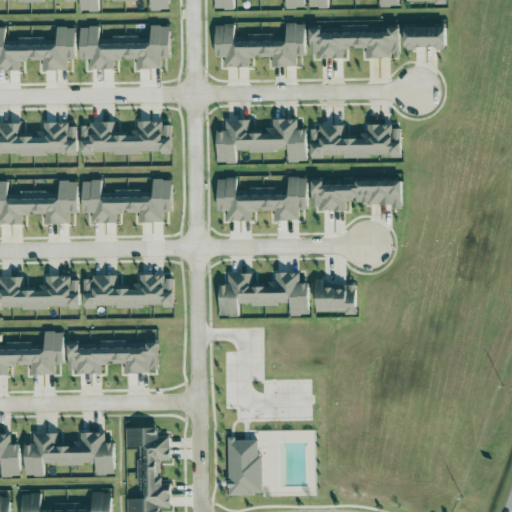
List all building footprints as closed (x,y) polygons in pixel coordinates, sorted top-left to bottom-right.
[(99,1),(129,0),(149,0),(150,11),(169,11),(169,0),(79,0),(80,12),(99,11),(99,1)] [(214,0),(214,9),(234,10),(233,0),(285,0),(285,8),(304,9),(303,0),(214,0)] [(398,7),(398,0),(308,0),(309,9),(328,8),(327,0),(379,0),(379,7),(398,7)] [(215,25),(215,58),(224,58),(224,68),(249,68),(249,58),(272,58),(272,67),(296,67),(296,56),(305,56),(305,24),(286,24),(285,42),(273,42),(273,35),(234,35),(234,25),(215,25)] [(309,29),(310,55),(319,55),(319,59),(343,59),(343,49),(366,49),(366,59),(391,58),(390,54),(399,54),(399,28),(387,28),(387,33),(367,33),(367,25),(341,26),(341,34),(320,34),(320,29),(309,29)] [(169,26),(150,27),(150,44),(137,45),(137,36),(112,36),(113,44),(99,45),(99,27),(80,27),(80,60),(89,59),(90,70),(113,69),(113,60),(136,59),(137,69),(161,69),(160,59),(170,59),(169,26)] [(0,28),(0,70),(20,71),(20,61),(42,60),(43,70),(66,70),(66,60),(76,60),(75,27),(56,28),(56,43),(44,43),(44,37),(18,38),(18,45),(5,46),(5,28),(0,28)] [(404,27),(404,49),(445,48),(445,27),(404,27)] [(306,162),(306,129),(297,129),(297,120),(270,120),(270,134),(250,134),(250,120),(226,120),(226,131),(217,131),(217,163),(236,163),(236,152),(288,152),(288,163),(306,162)] [(115,123),(90,122),(90,126),(81,126),(81,153),(171,154),(171,126),(162,126),(163,122),(137,121),(137,131),(130,131),(130,136),(114,135),(115,123)] [(20,124),(0,123),(0,154),(77,155),(77,127),(68,127),(69,123),(43,123),(43,136),(20,135),(20,124)] [(400,157),(400,126),(367,126),(367,135),(357,135),(344,135),(344,127),(311,127),(311,157),(400,157)] [(308,178),(288,178),(288,196),(275,195),(275,188),(250,188),(250,196),(237,196),(237,179),(217,179),(217,212),(227,212),(227,221),(251,221),(251,211),(274,212),(274,221),(298,221),(298,211),(307,211),(308,178)] [(82,181),(82,214),(92,214),(92,223),(116,223),(116,213),(138,213),(138,223),(163,223),(163,212),(172,212),(172,180),(152,180),(152,196),(140,196),(140,190),(114,190),(114,198),(101,198),(101,181),(82,181)] [(401,181),(344,180),(344,185),(322,185),(322,181),(312,181),(311,207),(321,207),(321,210),(345,211),(345,200),(356,200),(356,205),(401,206),(401,181)] [(0,182),(0,224),(22,225),(22,214),(45,215),(44,224),(69,224),(69,214),(78,214),(78,181),(59,181),(58,198),(45,198),(45,192),(20,191),(20,195),(7,195),(7,182),(0,182)] [(219,317),(239,317),(239,305),(290,306),(290,316),(308,316),(309,284),(300,283),(300,274),(275,273),(275,285),(252,285),(252,275),(228,274),(228,285),(220,284),(219,317)] [(116,276),(91,276),(91,280),(83,280),(84,309),(174,306),(173,280),(165,280),(165,275),(139,276),(140,288),(116,289),(116,276)] [(0,309),(80,308),(79,281),(71,281),(71,277),(45,277),(45,286),(37,286),(37,287),(22,287),(22,278),(0,278),(0,309)] [(356,312),(355,285),(335,286),(335,281),(316,282),(317,314),(356,312)] [(0,375),(8,376),(8,366),(30,365),(30,375),(55,375),(54,365),(63,365),(62,332),(44,332),(44,350),(31,350),(31,342),(5,343),(5,347),(0,346),(0,375)] [(158,372),(157,343),(137,344),(137,349),(125,349),(125,341),(67,344),(68,371),(77,370),(77,375),(102,374),(101,364),(124,363),(125,373),(158,372)] [(139,448),(139,500),(127,500),(126,511),(158,511),(159,509),(170,509),(170,484),(160,485),(160,462),(169,461),(169,437),(158,437),(158,429),(126,429),(126,448),(139,448)] [(25,477),(43,477),(43,465),(95,465),(95,476),(114,476),(114,443),(105,443),(105,433),(80,433),(80,442),(74,442),(74,447),(57,447),(57,434),(33,434),(33,444),(25,444),(25,477)] [(0,465),(1,466),(1,477),(20,476),(19,444),(11,445),(10,434),(0,434),(0,465)] [(258,441),(258,457),(263,457),(263,492),(256,492),(256,496),(231,497),(230,437),(240,437),(240,442),(258,441)] [(22,494),(21,511),(111,511),(111,493),(92,493),(92,511),(79,511),(79,503),(53,504),(53,511),(41,511),(41,494),(22,494)] [(0,511),(9,511),(9,497),(0,496),(0,511)]
